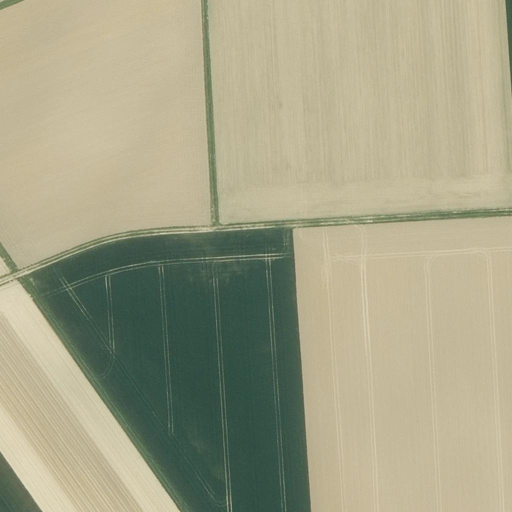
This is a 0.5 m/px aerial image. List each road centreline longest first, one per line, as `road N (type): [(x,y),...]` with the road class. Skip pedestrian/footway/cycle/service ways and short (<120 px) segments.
road 1 (track): [(0,282),(136,234),(511,211)]
road 2 (track): [(0,255),(183,511)]
road 3 (track): [(204,0),(215,229)]
